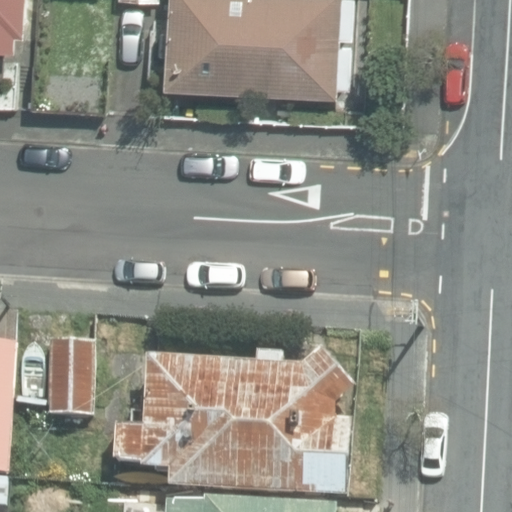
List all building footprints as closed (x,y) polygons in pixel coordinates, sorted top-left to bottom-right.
[(0,0),(0,43),(25,45),(26,29),(35,29),(36,0),(0,0)] [(176,0),(175,28),(159,26),(157,50),(175,51),(173,84),(344,94),(345,83),(356,84),(359,43),(347,43),(348,34),(360,35),(361,0),(176,0)] [(0,472),(13,473),(22,342),(0,340),(0,472)] [(55,414),(101,414),(101,342),(56,342),(55,414)] [(177,486),(353,496),(357,421),(343,420),(344,405),(365,386),(329,348),(310,366),(287,365),(288,351),(268,350),(267,363),(156,356),(152,426),(123,424),(121,461),(149,463),(149,468),(178,469),(177,486)] [(0,507),(11,508),(12,478),(0,477),(0,507)] [(342,511),(343,505),(213,498),(212,503),(173,501),(172,511),(342,511)]
